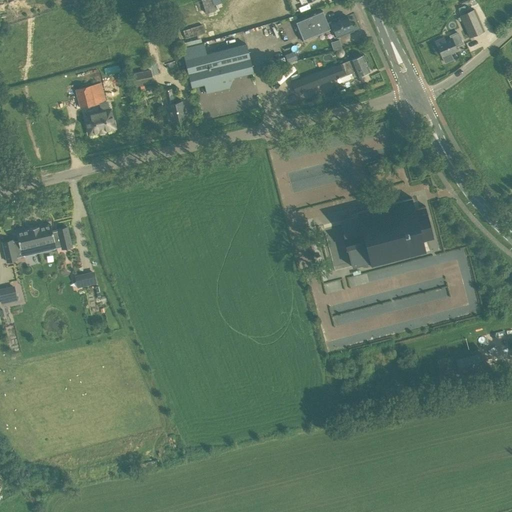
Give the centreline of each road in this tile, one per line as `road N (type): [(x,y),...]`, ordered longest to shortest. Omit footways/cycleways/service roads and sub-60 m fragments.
road 1 (unclassified): [(415,97),(0,193)]
road 2 (secondary): [(511,234),(452,165),(415,97)]
road 3 (track): [(80,208),(128,331)]
